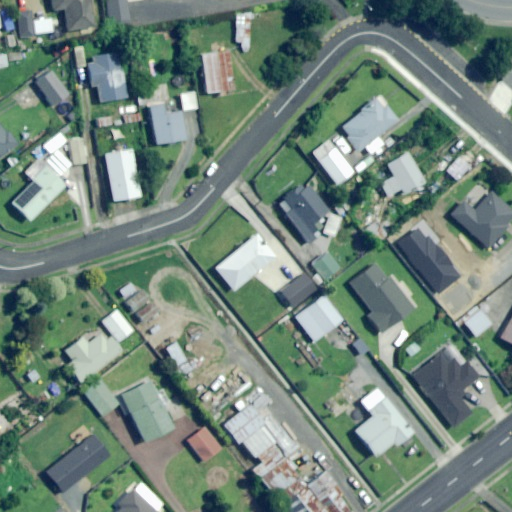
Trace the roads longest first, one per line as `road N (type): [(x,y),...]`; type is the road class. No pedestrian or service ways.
road 1 (residential): [(511,144),(391,37),(369,33),(331,53),(176,219),(32,263),(0,262)]
road 2 (tertiary): [(412,511),(511,434)]
